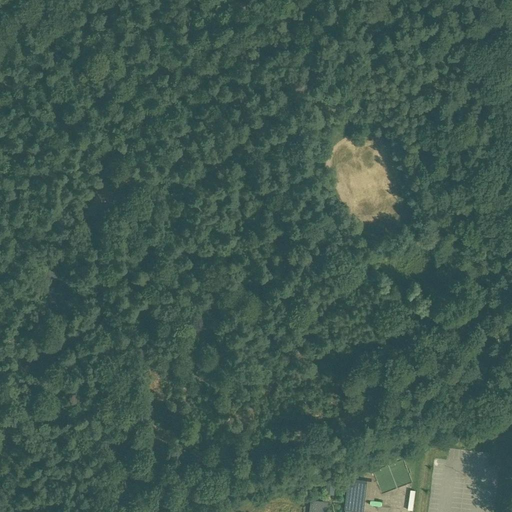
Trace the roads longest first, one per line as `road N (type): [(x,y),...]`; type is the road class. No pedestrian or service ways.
road 1 (unclassified): [(307,0),(276,33),(172,97),(127,140),(90,193),(59,247),(33,368),(0,453)]
road 2 (track): [(132,511),(113,401),(100,209),(90,193)]
